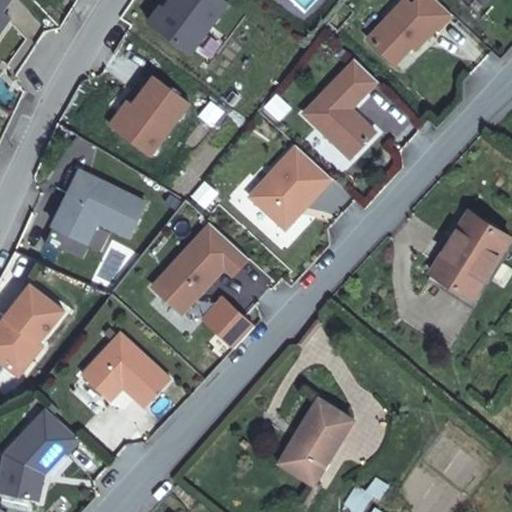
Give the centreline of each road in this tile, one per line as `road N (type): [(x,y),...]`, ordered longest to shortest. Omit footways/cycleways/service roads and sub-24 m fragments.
road 1 (residential): [(511,76),(117,511)]
road 2 (residential): [(0,219),(120,0)]
